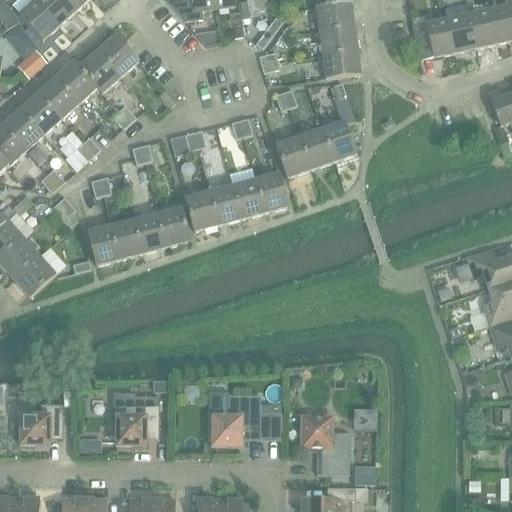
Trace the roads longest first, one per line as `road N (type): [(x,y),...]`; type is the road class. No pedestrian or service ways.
road 1 (residential): [(276,511),(271,483),(255,473),(0,474)]
road 2 (residential): [(511,67),(449,91),(415,88),(378,58),(370,0)]
